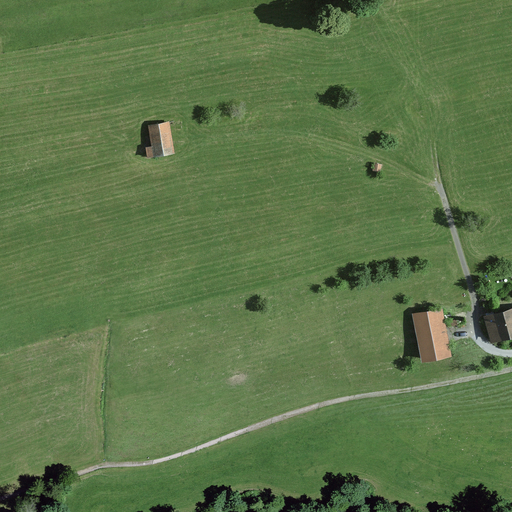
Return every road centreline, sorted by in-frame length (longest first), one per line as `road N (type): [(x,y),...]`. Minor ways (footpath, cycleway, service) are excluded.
road 1 (track): [(0,499),(79,473),(154,465),(359,397),(511,371)]
road 2 (track): [(184,143),(301,136),(439,190),(472,287),(477,337),(511,354)]
